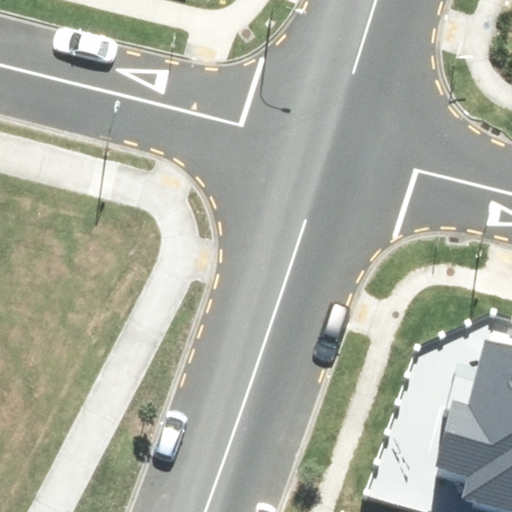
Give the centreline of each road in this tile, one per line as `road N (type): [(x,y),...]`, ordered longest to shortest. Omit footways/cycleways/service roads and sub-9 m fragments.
road 1 (residential): [(217,511),(353,132)]
road 2 (residential): [(353,132),(0,53)]
road 3 (residential): [(511,174),(353,132)]
road 4 (residential): [(353,132),(389,0)]
